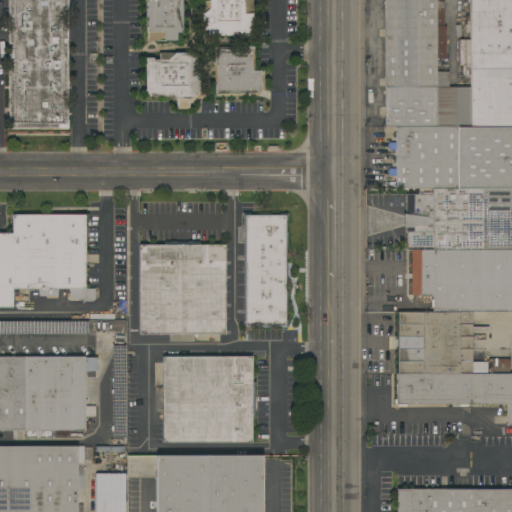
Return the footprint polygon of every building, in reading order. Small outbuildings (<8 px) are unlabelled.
[(68,0),(68,128),(8,128),(8,0),(68,0)] [(176,33),(176,41),(147,41),(147,25),(145,25),(145,0),(182,0),(182,33),(176,33)] [(253,0),(253,36),(201,36),(201,15),(202,14),(203,1),(209,1),(209,0),(253,0)] [(386,127),(386,87),(385,87),(385,17),(384,17),(384,0),(436,0),(436,1),(444,1),(444,24),(436,24),(436,26),(446,26),(446,58),(436,58),(437,72),(448,72),(448,88),(469,88),(469,128),(396,127),(386,127)] [(470,65),(470,0),(511,0),(511,127),(470,128),(470,77),(468,77),(468,79),(464,79),(464,65),(470,65)] [(254,71),(264,71),(264,89),(257,96),(214,97),(213,47),(254,46),(254,71)] [(150,96),(150,94),(146,90),(145,58),(153,58),(153,60),(159,60),(159,53),(196,53),(196,74),(201,73),(202,92),(191,103),(189,103),(189,109),(177,109),(177,99),(174,96),(150,96)] [(396,189),(396,176),(388,176),(388,173),(387,173),(387,171),(388,171),(388,169),(396,169),(396,150),(388,150),(388,146),(387,146),(387,145),(388,145),(388,143),(396,143),(396,127),(469,128),(470,128),(511,127),(511,188),(432,189),(396,189)] [(511,188),(511,250),(433,250),(433,247),(407,247),(407,232),(406,232),(406,194),(413,194),(413,195),(422,195),(422,193),(432,193),(432,189),(511,188)] [(244,220),(242,220),(242,213),(250,213),(250,215),(259,215),(259,213),(270,213),(270,215),(281,215),(281,213),(287,213),(287,220),(285,220),(285,233),(287,233),(287,249),(285,249),(285,263),(287,263),(287,278),(285,278),(285,292),(287,292),(287,308),(286,308),(286,321),(287,321),(287,328),(280,328),(280,326),(270,326),(270,328),(259,328),(259,326),(244,326),(244,220)] [(84,215),(84,289),(94,289),(94,300),(93,300),(93,302),(84,302),(84,300),(69,300),(69,289),(12,289),(12,308),(0,308),(0,234),(12,234),(12,215),(84,215)] [(225,245),(225,334),(139,335),(139,245),(225,245)] [(433,307),(431,307),(431,299),(433,299),(433,294),(420,294),(420,295),(411,295),(411,250),(433,250),(511,250),(511,312),(472,312),(433,312),(433,307)] [(397,374),(397,312),(433,312),(472,312),(472,362),(487,362),(487,359),(509,359),(509,374),(511,374),(511,424),(507,425),(507,404),(467,404),(467,407),(459,407),(459,404),(406,405),(406,407),(397,407),(397,405),(396,405),(396,404),(394,404),(394,399),(396,399),(396,374),(397,374)] [(0,357),(84,357),(84,406),(95,406),(95,417),(85,417),(85,431),(82,431),(82,437),(71,437),(71,431),(0,431),(0,357)] [(162,357),(251,357),(251,443),(163,443),(162,357)] [(0,447),(0,511),(78,511),(78,447),(0,447)] [(95,447),(125,447),(124,453),(125,453),(125,481),(120,481),(120,455),(117,455),(117,452),(95,452),(95,447)] [(261,455),(261,511),(210,511),(210,456),(261,455)] [(210,511),(156,511),(156,456),(210,456),(210,511)] [(93,474),(93,511),(124,511),(124,474),(93,474)] [(396,511),(396,489),(511,489),(511,511),(396,511)]
